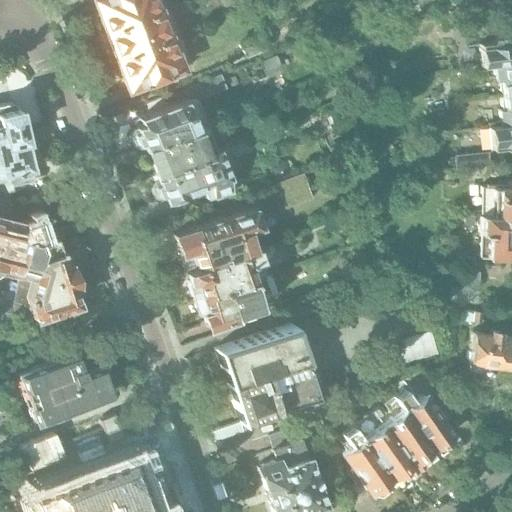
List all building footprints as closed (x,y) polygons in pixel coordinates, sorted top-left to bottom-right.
[(97,32),(155,10),(150,0),(91,0),(96,13),(90,15),(97,32)] [(166,38),(155,10),(97,32),(97,34),(101,32),(111,58),(108,60),(108,61),(166,38)] [(265,49),(259,35),(238,43),(243,57),(265,49)] [(511,60),(511,39),(505,41),(500,36),(491,37),(486,42),(479,43),(480,50),(478,50),(480,64),(491,62),(511,60)] [(178,70),(166,38),(108,61),(115,78),(120,76),(126,90),(141,84),(142,86),(160,79),(160,77),(178,70)] [(498,94),(511,92),(511,60),(491,62),(493,76),(497,79),(493,83),(494,90),(498,94)] [(142,148),(203,124),(204,124),(193,96),(222,84),(218,74),(180,89),(184,101),(138,119),(141,125),(134,128),(135,129),(131,131),(128,137),(131,146),(137,148),(142,146),(142,148)] [(498,126),(511,124),(511,92),(498,94),(495,99),(496,106),(500,109),(497,112),(498,126)] [(27,166),(21,141),(22,141),(22,138),(21,139),(15,112),(16,111),(15,108),(14,109),(14,105),(10,103),(0,104),(0,174),(5,173),(8,185),(26,181),(30,180),(27,169),(28,169),(28,166),(27,166)] [(213,152),(203,124),(142,148),(152,174),(153,174),(213,152)] [(511,124),(498,126),(487,127),(489,143),(491,143),(491,149),(500,148),(505,152),(511,151),(511,149),(511,124)] [(362,131),(348,133),(350,147),(365,144),(362,131)] [(213,152),(153,174),(155,181),(151,183),(148,189),(152,197),(162,198),(162,200),(180,193),(180,194),(186,196),(195,193),(197,187),(197,186),(200,185),(206,200),(229,191),(223,177),(224,176),(215,151),(213,152)] [(489,166),(487,151),(453,155),(455,170),(489,166)] [(312,198),(304,173),(275,183),(283,208),(312,198)] [(479,215),(511,216),(511,180),(506,181),(506,186),(491,186),(491,187),(480,186),(479,215)] [(0,216),(8,219),(12,201),(0,199),(0,216)] [(183,273),(247,250),(239,229),(259,222),(269,218),(264,203),(254,207),(224,217),(222,213),(208,218),(210,221),(172,235),(177,252),(176,252),(183,272),(182,272),(183,273)] [(473,226),(473,216),(473,215),(463,215),(463,226),(473,226)] [(511,216),(479,215),(478,255),(511,256),(511,216)] [(33,242),(41,239),(38,228),(49,224),(47,217),(35,221),(35,220),(20,225),(19,228),(0,223),(0,276),(10,279),(13,268),(14,268),(16,267),(26,270),(23,281),(18,280),(14,295),(10,294),(8,299),(0,296),(0,312),(31,319),(24,301),(37,255),(33,242)] [(24,301),(31,319),(45,314),(48,323),(73,315),(71,306),(74,305),(68,287),(72,286),(66,266),(65,265),(62,267),(52,236),(41,239),(33,242),(37,255),(24,301)] [(192,300),(256,278),(256,277),(264,274),(278,269),(276,265),(274,266),(272,260),(277,258),(272,244),(256,249),(255,247),(247,250),(183,273),(186,283),(191,294),(192,300)] [(465,254),(448,254),(447,289),(477,290),(477,272),(473,272),(473,257),(465,257),(465,254)] [(446,269),(442,261),(431,266),(435,274),(446,269)] [(363,280),(359,270),(347,274),(351,284),(363,280)] [(266,307),(256,278),(192,300),(198,316),(202,315),(206,328),(224,322),(224,323),(249,314),(248,313),(262,308),(266,307)] [(380,291),(378,284),(378,283),(360,288),(362,297),(380,291)] [(470,321),(471,312),(471,311),(464,310),(462,320),(470,321)] [(480,323),(481,312),(472,311),(471,322),(480,323)] [(318,396),(304,356),(292,321),(213,349),(226,386),(216,390),(219,402),(230,398),(238,423),(253,418),(256,426),(312,411),(316,424),(323,422),(315,397),(318,396)] [(440,353),(433,330),(373,348),(379,371),(440,353)] [(505,368),(507,347),(504,347),(505,336),(496,335),(497,331),(491,330),(490,336),(468,333),(466,351),(465,352),(464,357),(466,357),(465,364),(469,364),(468,373),(482,375),(483,366),(505,368)] [(107,394),(97,366),(79,373),(72,353),(14,373),(32,421),(107,394)] [(399,409),(429,450),(447,437),(448,432),(440,421),(432,419),(427,412),(429,406),(423,398),(417,396),(414,399),(411,395),(407,398),(401,390),(391,397),(399,409)] [(429,450),(399,409),(387,418),(378,405),(370,412),(406,463),(407,462),(410,466),(413,465),(415,467),(421,462),(418,458),(429,450)] [(406,463),(370,412),(348,428),(351,431),(386,481),(399,472),(402,476),(409,471),(404,464),(406,463)] [(122,437),(114,414),(98,419),(106,442),(122,437)] [(323,511),(299,440),(298,440),(293,427),(267,436),(272,450),(271,450),(274,460),(255,467),(270,511),(323,511)] [(370,492),(386,481),(351,431),(348,428),(339,435),(344,443),(341,446),(343,450),(341,451),(340,457),(347,466),(353,467),(359,475),(358,481),(365,491),(370,492)] [(83,472),(24,493),(30,511),(176,511),(149,433),(105,449),(99,434),(73,443),(83,472)]
